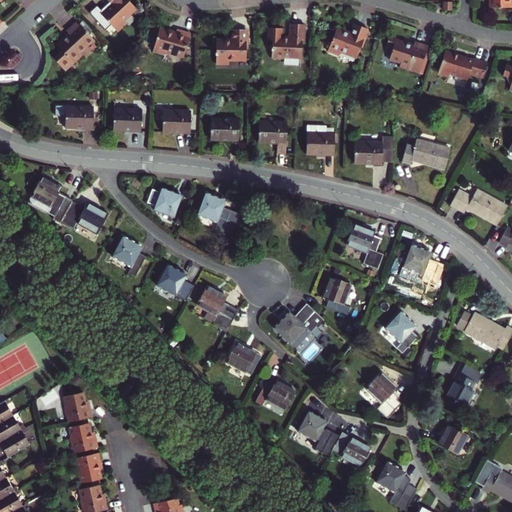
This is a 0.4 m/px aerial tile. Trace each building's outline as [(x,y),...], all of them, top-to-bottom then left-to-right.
[(113,0),(114,0),(103,11),(120,29),(129,21),(126,18),(139,6),(133,0),(113,0)] [(511,0),(489,0),(490,1),(490,9),(511,9),(511,0)] [(453,11),(453,2),(446,2),(444,2),(444,11),(453,11)] [(97,37),(80,19),(69,29),(72,32),(59,43),(64,49),(56,56),(68,68),(76,61),(85,53),(82,50),(97,37)] [(352,21),(349,30),(334,26),(326,49),(337,53),(338,49),(355,55),(358,44),(360,45),(365,32),(363,31),(365,26),(352,21)] [(302,39),(302,22),(288,22),(287,35),(270,35),(270,57),(281,58),(281,56),(299,56),(300,39),(302,39)] [(178,26),(177,30),(161,26),(154,50),(165,53),(166,50),(185,55),(191,30),(178,26)] [(249,48),(249,33),(247,33),(247,28),(233,28),(233,38),(217,38),(217,63),(229,63),(229,59),(247,59),(247,48),(249,48)] [(417,41),(416,45),(399,39),(399,38),(392,36),(389,47),(395,49),(392,60),(403,63),(402,67),(422,73),(427,57),(430,45),(417,41)] [(475,59),(447,51),(440,73),(452,77),(453,74),(470,79),(471,73),(483,77),(488,62),(476,58),(475,59)] [(427,57),(422,73),(425,74),(430,57),(427,57)] [(511,86),(510,92),(511,92),(511,67),(506,66),(503,78),(508,79),(508,80),(510,86),(511,86)] [(66,115),(66,127),(94,128),(95,106),(57,104),(56,114),(66,115)] [(143,109),(115,108),(114,130),(142,131),(143,109)] [(193,110),(166,110),(165,131),(192,132),(193,110)] [(239,118),(211,118),(211,140),(239,141),(239,118)] [(286,154),(287,122),(259,121),(259,143),(278,144),(277,154),(286,154)] [(326,125),(307,124),(306,154),(333,155),(334,133),(326,132),(326,125)] [(392,148),(392,135),(382,135),(382,142),(354,140),(353,162),(381,164),(381,161),(391,161),(392,148)] [(451,148),(417,139),(415,146),(408,144),(403,160),(410,162),(412,157),(428,161),(428,164),(445,169),(451,148)] [(61,223),(73,201),(60,194),(63,188),(43,178),(31,200),(33,205),(56,217),(55,220),(61,223)] [(153,211),(174,219),(181,198),(160,190),(159,194),(152,191),(147,206),(154,208),(153,211)] [(503,221),(509,210),(477,194),(475,199),(461,192),(452,210),(465,216),(469,210),(485,218),(483,221),(499,230),(503,221)] [(232,234),(240,214),(224,208),(226,202),(205,194),(197,215),(218,223),(216,228),(232,234)] [(85,207),(76,202),(64,224),(75,230),(79,223),(98,232),(108,212),(87,202),(85,207)] [(376,233),(354,225),(347,246),(368,254),(364,265),(377,269),(383,255),(377,253),(381,240),(374,237),(376,233)] [(511,232),(509,231),(500,247),(508,251),(511,243),(511,232)] [(144,244),(124,234),(113,254),(134,264),(131,270),(139,273),(149,254),(141,250),(144,244)] [(432,260),(411,251),(403,272),(424,281),(421,288),(435,293),(444,272),(429,266),(432,260)] [(155,285),(186,301),(194,285),(183,280),(185,276),(165,265),(155,285)] [(351,286),(331,278),(323,300),(328,302),(326,309),(347,317),(350,310),(343,307),(351,286)] [(208,285),(198,306),(218,316),(215,323),(228,330),(239,309),(225,302),(228,296),(208,285)] [(290,313),(275,329),(291,344),(306,327),(312,332),(324,319),(319,314),(308,304),(295,317),(290,313)] [(464,331),(495,348),(496,345),(503,349),(511,332),(511,330),(506,327),(505,329),(503,332),(489,324),(490,321),(475,312),(474,314),(466,310),(458,325),(466,329),(464,331)] [(418,327),(402,312),(386,329),(403,344),(399,349),(405,354),(420,338),(414,332),(418,327)] [(505,329),(490,321),(489,324),(503,332),(505,329)] [(256,350),(236,340),(226,361),(247,371),(256,350)] [(474,390),(484,373),(483,372),(467,363),(457,381),(459,382),(450,397),(467,408),(476,392),(474,390)] [(382,375),(366,390),(382,407),(377,412),(388,423),(403,409),(398,403),(399,401),(394,395),(398,391),(382,375)] [(277,377),(274,383),(267,380),(257,400),(263,404),(266,397),(287,408),(297,388),(277,377)] [(84,414),(82,406),(80,396),(60,400),(62,409),(60,410),(62,422),(64,422),(65,426),(89,421),(87,413),(84,414)] [(11,401),(0,407),(0,424),(15,416),(10,406),(13,404),(11,401)] [(326,422),(306,412),(296,431),(316,442),(313,448),(328,456),(331,451),(332,449),(339,436),(323,428),(326,422)] [(0,444),(27,429),(25,426),(22,428),(15,416),(0,424),(0,444)] [(471,436),(451,425),(440,444),(460,455),(471,436)] [(71,457),(94,452),(92,444),(89,444),(87,437),(85,427),(66,431),(68,441),(66,442),(68,453),(70,453),(71,457)] [(141,433),(135,427),(131,431),(137,437),(140,435),(141,433)] [(27,429),(0,444),(0,446),(4,454),(6,452),(10,459),(11,458),(11,459),(31,447),(33,446),(26,435),(29,433),(27,429)] [(332,449),(331,451),(358,466),(368,447),(349,436),(348,439),(339,435),(339,436),(332,449)] [(75,478),(77,488),(97,484),(95,473),(94,466),(97,465),(95,457),(72,462),(73,466),(71,466),(74,478),(75,478)] [(384,459),(374,480),(393,490),(388,499),(404,507),(408,499),(414,486),(406,481),(409,476),(402,473),(403,470),(384,459)] [(504,497),(511,501),(511,477),(500,470),(502,467),(487,459),(475,481),(483,485),(481,487),(489,492),(492,486),(506,494),(504,497)] [(0,501),(19,490),(17,487),(14,489),(8,479),(0,483),(0,501)] [(103,511),(102,506),(98,507),(97,499),(94,489),(75,493),(77,503),(75,503),(76,511),(103,511)] [(0,511),(14,511),(24,507),(18,496),(21,494),(19,490),(0,501),(0,511)] [(438,511),(420,502),(418,505),(408,499),(404,507),(402,511),(401,511),(438,511)] [(156,505),(157,511),(183,511),(182,503),(180,504),(179,500),(159,504),(156,505)]
